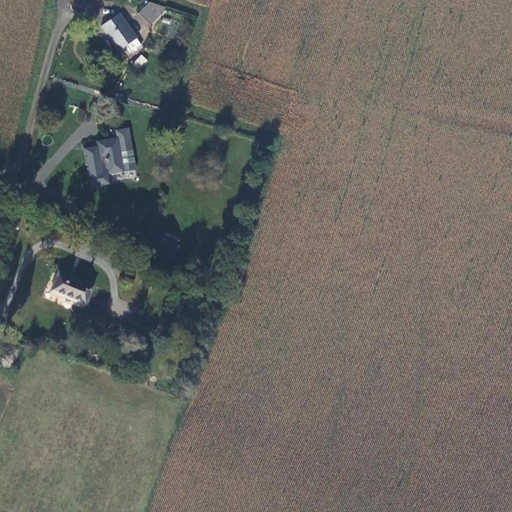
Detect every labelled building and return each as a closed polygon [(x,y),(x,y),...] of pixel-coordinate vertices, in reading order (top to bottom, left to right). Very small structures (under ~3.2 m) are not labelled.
[(165,8),(149,3),(139,14),(151,24),(165,8)] [(122,50),(128,58),(142,47),(136,39),(137,39),(119,14),(101,28),(119,52),(122,50)] [(140,70),(148,60),(141,54),(132,64),(140,70)] [(129,129),(115,131),(116,138),(103,140),(103,141),(96,142),(96,146),(83,148),(89,188),(109,185),(107,176),(135,171),(129,129)] [(158,245),(150,262),(162,267),(170,250),(158,245)] [(176,252),(170,250),(162,267),(168,270),(176,252)] [(94,285),(59,271),(50,292),(84,306),(94,285)]
